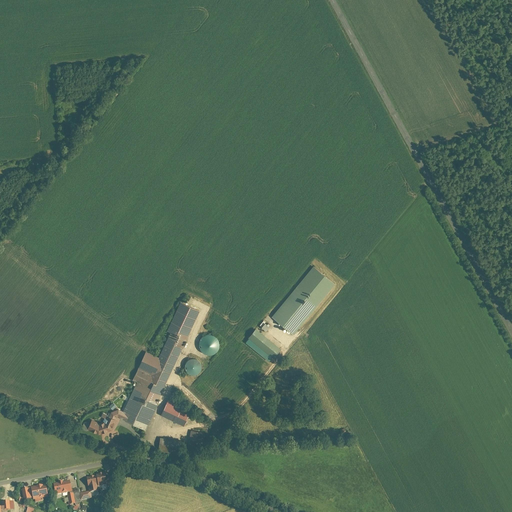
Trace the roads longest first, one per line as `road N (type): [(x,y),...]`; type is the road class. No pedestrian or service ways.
road 1 (residential): [(333,0),(511,328)]
road 2 (residential): [(273,511),(146,458),(0,484)]
